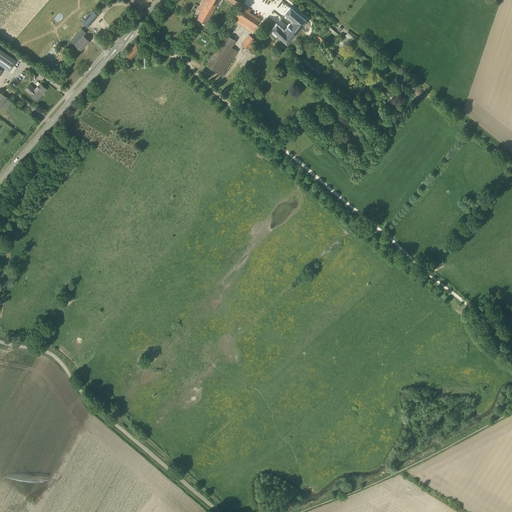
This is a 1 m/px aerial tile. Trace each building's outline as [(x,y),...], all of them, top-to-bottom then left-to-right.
[(205,23),(219,0),(203,0),(198,9),(202,11),(197,18),(205,23)] [(296,32),(306,20),(290,7),(285,13),(293,20),(289,24),(289,23),(288,24),(287,26),(284,30),(276,23),(272,29),(286,43),(296,32)] [(252,30),(252,29),(254,26),(258,20),(241,8),(236,16),(234,19),(252,30)] [(87,27),(98,15),(92,10),(81,22),(87,27)] [(78,25),(74,29),(81,35),(85,31),(78,25)] [(221,76),(232,59),(235,55),(238,51),(232,47),(236,40),(225,33),(204,64),(221,76)] [(81,50),(89,41),(83,35),(75,45),(81,50)] [(247,50),(255,40),(249,35),(241,45),(247,50)] [(346,35),(341,41),(347,46),(352,39),(346,35)] [(314,41),(319,45),(323,41),(318,36),(314,41)] [(139,54),(141,52),(139,51),(141,49),(136,44),(126,56),(131,60),(138,53),(139,54)] [(0,64),(9,71),(16,61),(0,49),(0,64)] [(251,72),(256,76),(260,71),(256,67),(251,72)] [(37,100),(47,89),(40,83),(35,89),(29,84),(24,90),(37,100)]
